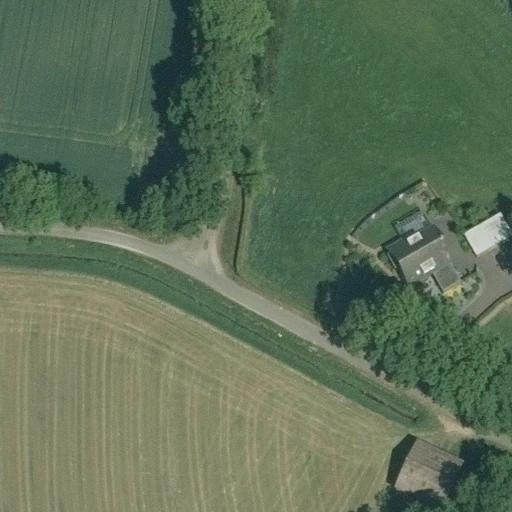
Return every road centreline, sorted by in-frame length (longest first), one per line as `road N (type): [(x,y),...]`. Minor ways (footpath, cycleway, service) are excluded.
road 1 (residential): [(511,439),(195,268)]
road 2 (residential): [(195,268),(242,0)]
road 3 (residential): [(195,268),(90,233),(0,225)]
